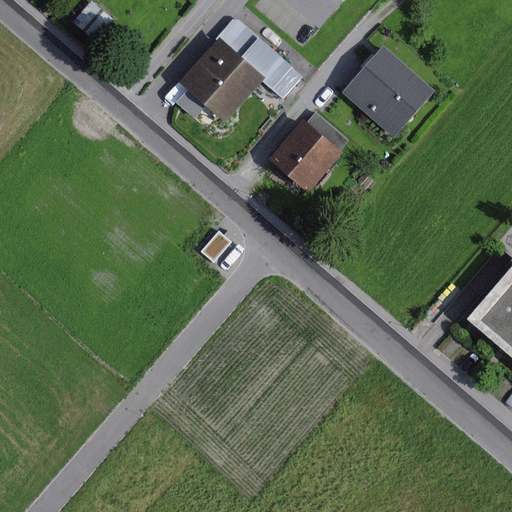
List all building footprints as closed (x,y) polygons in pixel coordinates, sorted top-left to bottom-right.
[(120,19),(99,1),(84,18),(105,37),(120,19)] [(264,38),(249,55),(231,39),(195,80),(235,116),(272,75),(278,81),(293,64),(264,38)] [(442,89),(395,47),(357,90),(405,132),(442,89)] [(315,122),(284,158),(320,188),(350,151),(315,122)] [(511,266),(471,315),(511,349),(511,266)]
